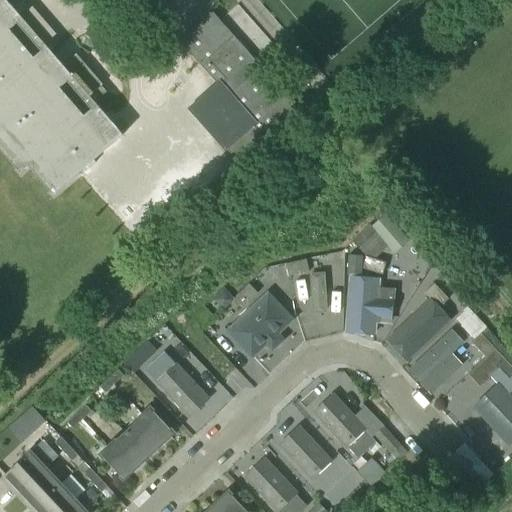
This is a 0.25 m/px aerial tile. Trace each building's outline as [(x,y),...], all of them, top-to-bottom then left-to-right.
[(20,173),(33,162),(57,190),(53,194),(54,195),(84,169),(86,171),(96,163),(94,160),(104,151),(96,142),(111,129),(86,99),(103,85),(102,84),(97,88),(81,69),(84,67),(75,57),(77,55),(76,54),(59,69),(43,51),(46,49),(41,42),(37,38),(34,40),(0,1),(0,140),(24,168),(20,172),(20,173)] [(259,65),(230,32),(213,13),(180,42),(219,86),(192,110),(224,146),(224,147),(238,162),(298,110),(259,65)] [(301,162),(294,167),(299,174),(306,168),(301,162)] [(294,175),(283,163),(275,169),(287,182),(294,175)] [(158,232),(169,222),(159,211),(148,221),(158,232)] [(410,240),(387,214),(372,228),(395,254),(410,240)] [(347,276),(363,276),(363,257),(349,256),(347,276)] [(306,260),(286,265),(289,277),(309,272),(306,260)] [(324,274),(309,275),(310,313),(327,312),(324,274)] [(394,320),(395,292),(376,290),(378,278),(346,277),(343,332),(378,337),(381,317),(394,320)] [(249,284),(233,299),(242,308),(258,294),(249,284)] [(448,300),(434,284),(425,293),(439,308),(448,300)] [(224,289),(213,299),(223,311),(234,301),(224,289)] [(298,317),(272,294),(231,334),(270,377),(306,343),(298,317)] [(380,344),(404,368),(450,323),(428,299),(380,344)] [(492,348),(499,342),(472,312),(459,324),(471,338),(468,341),(482,356),(483,357),(492,348)] [(454,331),(410,371),(434,397),(478,357),(454,331)] [(511,354),(502,344),(495,350),(486,358),(485,358),(467,375),(479,388),(498,371),(508,381),(511,376),(511,354)] [(145,362),(137,353),(126,364),(134,373),(145,362)] [(156,381),(188,422),(213,403),(181,361),(156,381)] [(122,376),(117,370),(108,379),(113,385),(122,376)] [(108,379),(99,387),(104,394),(113,385),(108,379)] [(511,399),(497,384),(469,406),(506,448),(511,442),(511,399)] [(366,431),(334,394),(313,411),(346,451),(366,431)] [(90,412),(85,406),(76,415),(81,420),(90,412)] [(148,456),(161,445),(173,433),(150,408),(125,432),(148,456)] [(76,415),(66,423),(72,429),(81,420),(76,415)] [(298,424),(276,445),(316,484),(336,467),(298,424)] [(401,446),(384,427),(383,428),(374,436),(391,455),(400,447),(401,446)] [(125,432),(124,432),(118,439),(100,455),(124,480),(148,456),(125,432)] [(68,447),(60,438),(54,443),(62,453),(68,447)] [(71,462),(77,456),(68,447),(62,453),(71,462)] [(16,496),(45,469),(29,452),(6,476),(1,480),(16,496)] [(264,452),(240,475),(276,511),(285,511),(302,496),(264,452)] [(354,470),(364,480),(364,481),(377,468),(367,457),(354,470)] [(60,485),(45,469),(16,496),(23,503),(31,511),(60,485)] [(98,478),(89,469),(83,475),(92,484),(98,478)] [(100,493),(107,487),(98,478),(92,484),(100,493)] [(63,511),(75,501),(60,485),(31,511),(63,511)] [(247,511),(229,492),(216,504),(207,511),(247,511)] [(85,511),(75,501),(63,511),(85,511)]
